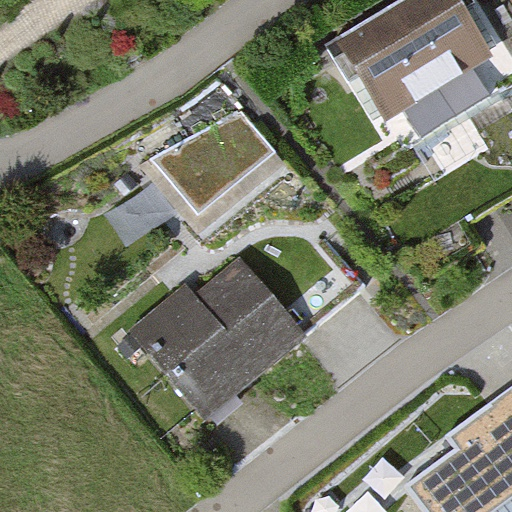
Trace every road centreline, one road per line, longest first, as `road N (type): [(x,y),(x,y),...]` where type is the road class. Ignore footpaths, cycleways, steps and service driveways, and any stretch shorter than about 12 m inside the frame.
road 1 (residential): [(511,295),(224,511)]
road 2 (residential): [(271,0),(178,71),(0,170)]
